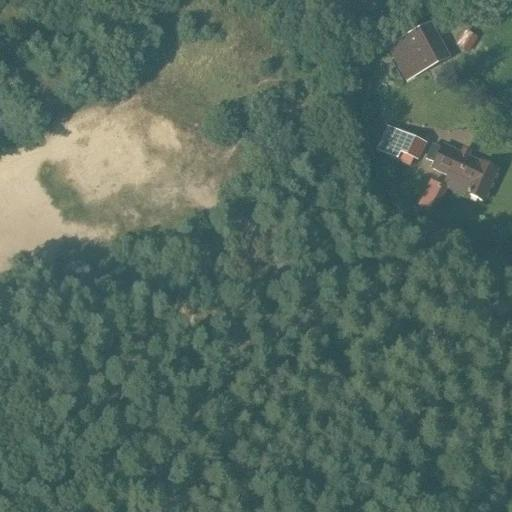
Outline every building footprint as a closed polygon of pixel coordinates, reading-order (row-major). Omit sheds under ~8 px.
[(478,38),(466,30),(457,45),(469,53),(478,38)] [(445,60),(438,48),(400,69),(407,81),(445,60)] [(425,143),(385,127),(375,149),(396,159),(396,161),(409,167),(412,158),(417,160),(425,143)] [(441,148),(431,144),(424,159),(433,164),(431,168),(468,186),(465,193),(482,201),(488,187),(496,171),(443,144),(441,148)] [(442,186),(430,180),(417,206),(429,212),(442,186)]
